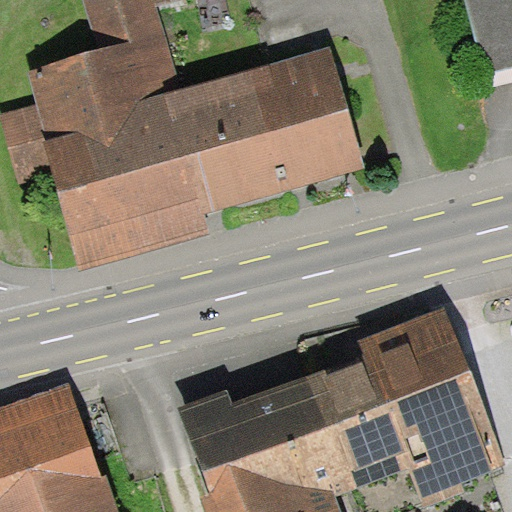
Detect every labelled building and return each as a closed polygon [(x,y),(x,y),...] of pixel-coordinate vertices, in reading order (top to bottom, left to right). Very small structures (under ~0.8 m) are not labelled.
[(362,169),(330,53),(183,92),(160,3),(158,0),(77,0),(91,50),(25,68),(37,111),(53,167),(82,268),(208,232),(203,214),(303,186),(362,169)] [(511,0),(467,0),(486,75),(511,68),(511,0)] [(53,167),(37,111),(5,119),(20,176),(53,167)] [(231,393),(183,411),(218,502),(206,507),(207,511),(344,511),(339,500),(415,470),(428,503),(511,471),(448,309),(354,345),(358,356),(235,404),(231,393)] [(0,511),(116,511),(104,476),(101,477),(68,384),(0,407),(0,511)]
